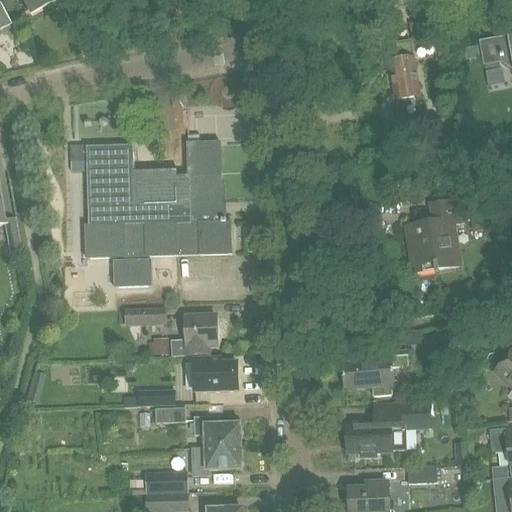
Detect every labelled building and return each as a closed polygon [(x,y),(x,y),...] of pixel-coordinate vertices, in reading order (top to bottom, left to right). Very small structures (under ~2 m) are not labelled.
[(22,0),(30,15),(57,1),(56,0),(22,0)] [(0,31),(10,27),(0,6),(0,31)] [(13,33),(0,39),(0,50),(17,43),(13,33)] [(511,37),(482,43),(486,67),(504,64),(511,69),(511,37)] [(419,100),(413,61),(413,60),(412,60),(410,42),(395,45),(394,45),(393,45),(388,46),(389,49),(389,51),(391,64),(397,103),(419,100)] [(466,62),(480,60),(478,48),(464,50),(466,62)] [(429,126),(434,154),(454,151),(450,123),(429,126)] [(134,147),(87,149),(87,147),(71,148),(72,164),(88,163),(90,227),(85,227),(86,260),(125,259),(126,263),(114,263),(115,290),(153,288),(152,262),(148,262),(148,258),(233,256),(231,224),(226,224),(225,187),(223,187),(221,144),(188,145),(190,205),(136,207),(134,147)] [(16,219),(5,221),(0,192),(0,227),(5,227),(11,254),(22,252),(16,219)] [(454,227),(465,225),(461,200),(430,205),(433,223),(409,227),(415,268),(435,265),(436,272),(461,268),(454,227)] [(471,282),(471,273),(449,272),(449,281),(471,282)] [(127,313),(128,329),(170,327),(169,310),(127,313)] [(174,344),(175,359),(210,357),(209,349),(219,349),(218,318),(188,319),(189,343),(174,344)] [(457,333),(427,338),(430,357),(460,352),(457,333)] [(170,357),(169,355),(169,341),(154,341),(154,345),(149,345),(149,357),(170,357)] [(408,354),(358,359),(358,364),(345,365),(347,391),(373,388),(374,398),(392,397),(391,388),(396,388),(395,370),(410,369),(408,354)] [(511,355),(495,375),(511,388),(511,355)] [(223,361),(195,362),(197,395),(240,394),(239,366),(223,366),(223,361)] [(31,380),(44,384),(46,377),(33,373),(31,380)] [(139,389),(116,388),(116,404),(138,405),(139,389)] [(25,402),(38,406),(41,395),(28,392),(25,402)] [(177,393),(141,394),(141,409),(177,408),(177,393)] [(394,454),(394,442),(393,428),(396,427),(396,432),(432,431),(431,400),(419,401),(419,405),(395,406),(395,413),(376,413),(377,428),(349,429),(350,456),(363,455),(363,460),(373,459),(373,455),(394,454)] [(162,412),(162,426),(187,425),(187,411),(162,412)] [(208,438),(208,451),(241,450),(241,428),(222,428),(222,420),(195,421),(196,439),(208,438)] [(511,467),(511,430),(492,432),(495,455),(511,453),(511,467)] [(456,445),(458,467),(471,466),(469,444),(456,445)] [(208,451),(209,473),(242,472),(241,450),(208,451)] [(409,469),(410,486),(439,485),(439,468),(409,469)] [(491,469),(493,481),(509,479),(508,468),(491,469)] [(148,476),(149,496),(190,495),(190,474),(148,476)] [(391,511),(390,483),(367,485),(367,490),(350,491),(351,511),(391,511)] [(149,497),(149,511),(190,511),(190,496),(149,497)]
